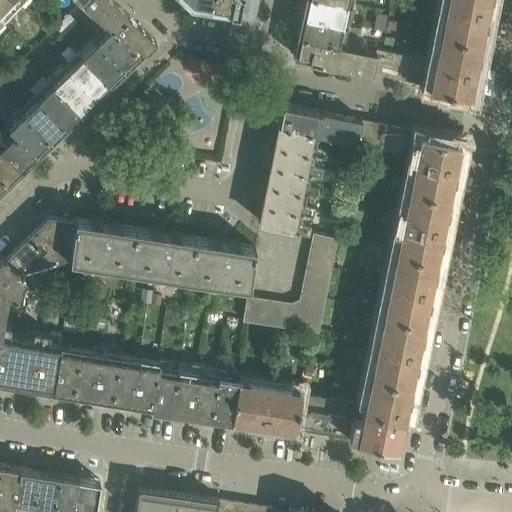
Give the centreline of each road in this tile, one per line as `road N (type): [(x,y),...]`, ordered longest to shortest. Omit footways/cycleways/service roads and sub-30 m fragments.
road 1 (residential): [(0,226),(59,171),(230,192),(240,180),(263,72)]
road 2 (residential): [(489,128),(420,491)]
road 3 (residential): [(377,491),(120,450)]
road 4 (residential): [(489,128),(263,72)]
road 5 (residential): [(267,53),(181,30),(149,0)]
road 6 (residential): [(120,450),(0,431)]
